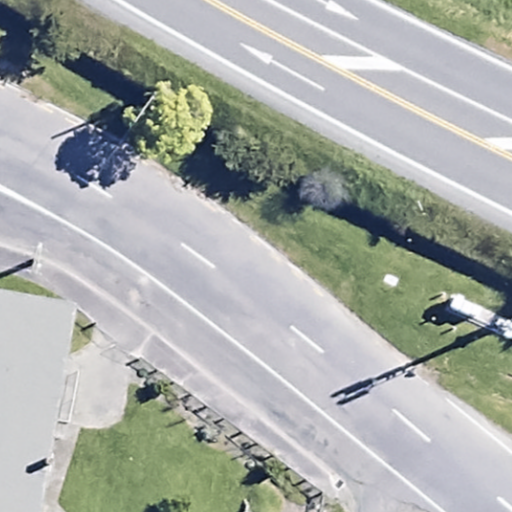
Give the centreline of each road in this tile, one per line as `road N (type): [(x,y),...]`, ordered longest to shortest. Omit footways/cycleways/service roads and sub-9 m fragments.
road 1 (unclassified): [(429,448),(187,248),(0,134)]
road 2 (trunk): [(208,0),(511,160)]
